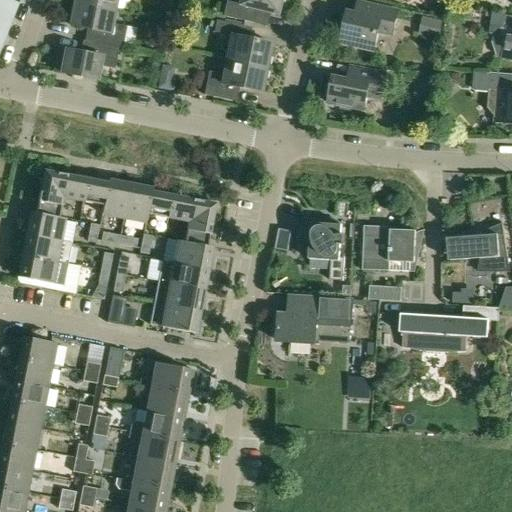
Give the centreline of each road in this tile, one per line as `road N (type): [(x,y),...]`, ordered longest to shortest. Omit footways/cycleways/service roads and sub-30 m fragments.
road 1 (residential): [(284,140),(6,87)]
road 2 (residential): [(0,315),(238,360)]
road 3 (residential): [(238,360),(284,140)]
road 4 (residential): [(444,161),(284,140)]
road 5 (residential): [(226,511),(238,360)]
road 6 (residential): [(284,140),(310,0)]
